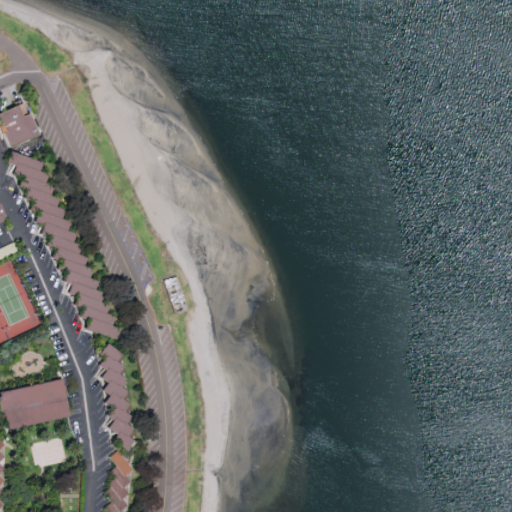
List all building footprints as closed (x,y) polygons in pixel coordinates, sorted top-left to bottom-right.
[(0,132),(0,110),(14,105),(20,102),(35,136),(7,148),(0,132)] [(82,331),(110,339),(116,320),(99,314),(103,301),(98,299),(89,280),(83,278),(86,269),(77,266),(80,256),(73,254),(76,245),(66,242),(71,224),(55,219),(61,200),(43,195),(46,185),(39,183),(42,173),(34,171),(36,161),(4,151),(0,163),(6,164),(43,246),(51,248),(49,254),(64,286),(63,289),(82,331)] [(90,365),(98,369),(94,378),(100,381),(95,390),(103,394),(99,402),(111,408),(101,428),(110,433),(106,441),(122,450),(129,437),(115,430),(128,405),(117,399),(122,390),(114,386),(119,377),(113,374),(117,365),(110,361),(115,352),(101,344),(90,365)] [(0,392),(60,380),(68,417),(4,430),(0,412),(0,392)] [(113,477),(99,489),(109,501),(101,507),(105,511),(120,511),(118,510),(125,504),(120,498),(127,492),(121,486),(129,480),(123,474),(130,468),(114,449),(106,456),(113,465),(107,470),(113,477)]
